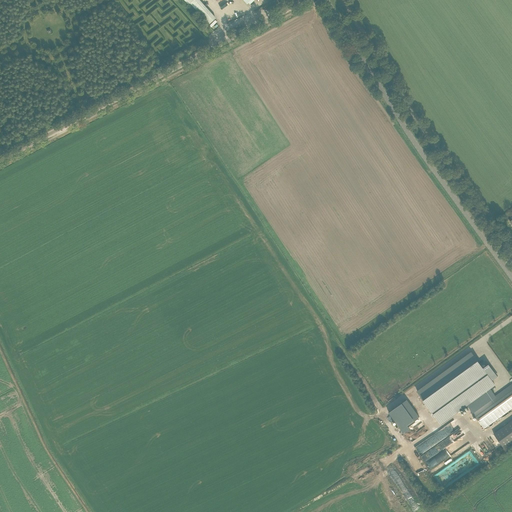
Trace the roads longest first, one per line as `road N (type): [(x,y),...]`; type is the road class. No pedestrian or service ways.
road 1 (unclassified): [(0,159),(305,0)]
road 2 (tertiary): [(511,278),(325,0)]
